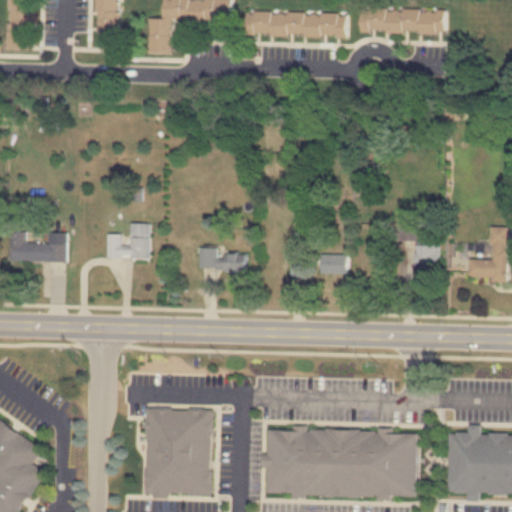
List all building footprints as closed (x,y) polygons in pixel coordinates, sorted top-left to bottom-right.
[(30,0),(8,0),(8,48),(30,48),(30,0)] [(119,0),(96,0),(96,37),(119,37),(119,0)] [(149,18),(149,53),(171,53),(171,19),(231,19),(231,0),(163,0),(163,18),(149,18)] [(361,8),(361,32),(446,33),(446,9),(361,8)] [(246,34),(347,35),(348,11),(246,11),(246,34)] [(150,223),(131,222),(131,244),(123,243),(123,234),(109,234),(109,257),(150,258),(150,223)] [(401,240),(418,240),(418,222),(401,222),(401,240)] [(508,226),(491,226),(491,259),(470,259),(470,280),(508,280),(508,226)] [(67,243),(28,243),(28,232),(12,231),(11,260),(67,261),(67,243)] [(416,277),(435,277),(435,245),(416,245),(416,277)] [(218,248),(201,248),(201,271),(247,270),(247,254),(218,254),(218,248)] [(349,255),(322,254),(322,273),(349,273),(349,255)] [(149,411),(145,497),(218,496),(219,407),(149,411)] [(0,511),(0,413),(46,440),(50,478),(30,511),(0,511)] [(270,429),(427,431),(423,492),(271,492),(270,429)] [(511,430),(451,431),(451,490),(511,494),(511,430)]
